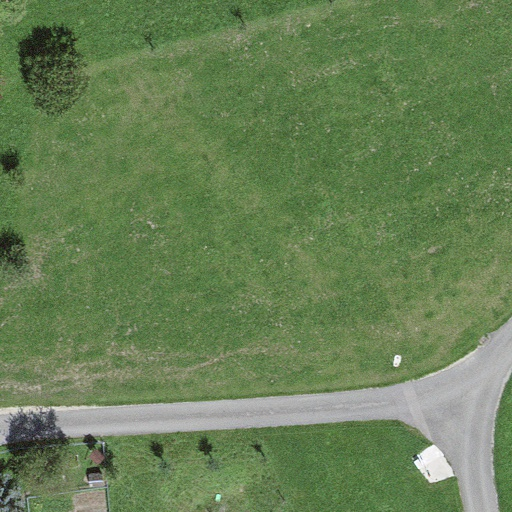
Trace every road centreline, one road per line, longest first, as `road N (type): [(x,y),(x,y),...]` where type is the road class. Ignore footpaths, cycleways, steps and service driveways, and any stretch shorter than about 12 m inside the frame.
road 1 (track): [(467,416),(0,435)]
road 2 (track): [(511,348),(467,416),(468,476),(482,511)]
